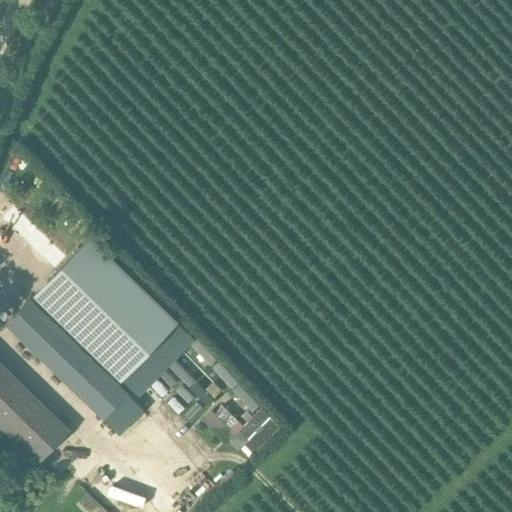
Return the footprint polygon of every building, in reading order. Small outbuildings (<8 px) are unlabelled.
[(0,241),(22,256),(15,267),(25,273),(40,250),(0,223),(0,241)] [(120,379),(177,320),(90,236),(34,294),(120,379)] [(30,298),(4,324),(61,381),(87,354),(30,298)] [(0,428),(37,464),(70,430),(0,360),(0,428)] [(214,443),(247,436),(246,432),(255,430),(248,399),(207,408),(214,443)] [(9,505),(16,511),(28,511),(37,504),(22,490),(9,505)] [(81,511),(109,511),(85,490),(72,503),(81,511)] [(104,490),(101,500),(126,507),(129,497),(104,490)]
